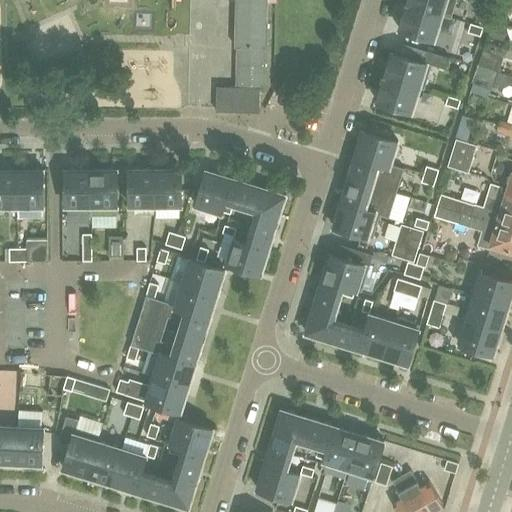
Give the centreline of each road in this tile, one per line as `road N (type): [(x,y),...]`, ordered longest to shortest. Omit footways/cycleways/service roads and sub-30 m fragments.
road 1 (residential): [(318,164),(197,128),(0,128)]
road 2 (residential): [(511,437),(257,359)]
road 3 (residential): [(257,359),(318,164)]
road 4 (residential): [(318,164),(373,0)]
road 5 (residential): [(209,511),(257,359)]
